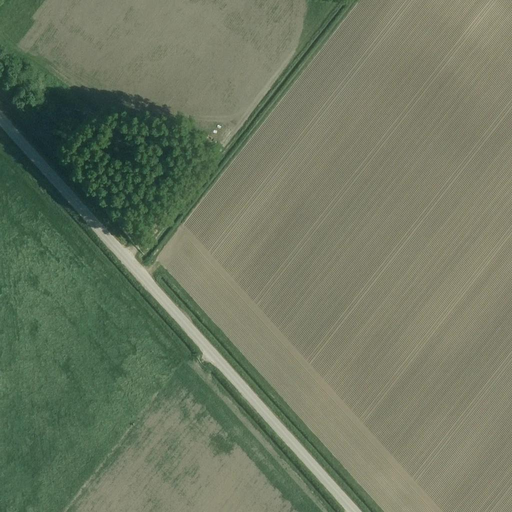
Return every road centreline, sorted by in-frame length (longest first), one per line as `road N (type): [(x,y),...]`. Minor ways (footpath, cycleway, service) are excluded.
road 1 (unclassified): [(353,511),(0,118)]
road 2 (unknown): [(128,261),(336,0)]
